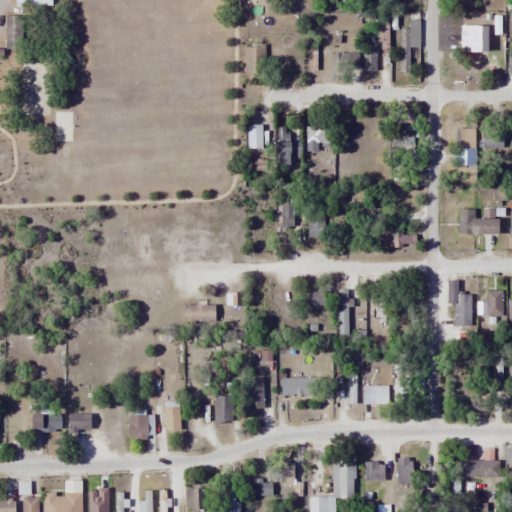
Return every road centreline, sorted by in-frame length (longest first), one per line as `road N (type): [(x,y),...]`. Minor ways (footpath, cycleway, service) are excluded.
road 1 (residential): [(511,432),(318,433),(199,460),(0,467)]
road 2 (residential): [(433,433),(433,0)]
road 3 (residential): [(511,95),(275,97)]
road 4 (residential): [(511,265),(287,265)]
